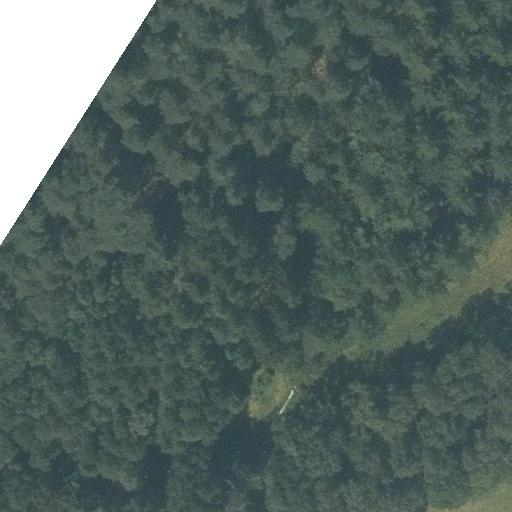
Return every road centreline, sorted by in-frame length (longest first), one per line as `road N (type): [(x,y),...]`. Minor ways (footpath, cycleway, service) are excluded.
road 1 (track): [(120,469),(122,445),(142,410),(173,385),(240,353),(279,318),(374,0)]
road 2 (track): [(511,241),(340,349),(298,354),(265,336)]
